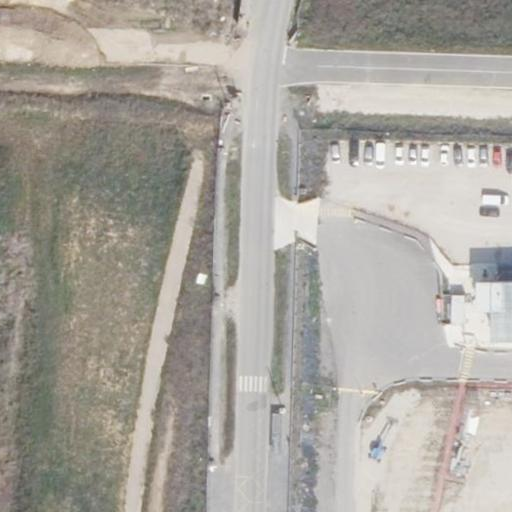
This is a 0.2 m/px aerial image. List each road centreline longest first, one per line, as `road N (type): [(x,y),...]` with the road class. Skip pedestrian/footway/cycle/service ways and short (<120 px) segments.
road 1 (unclassified): [(277,0),(263,62),(511,72)]
road 2 (track): [(0,7),(123,46),(263,62)]
